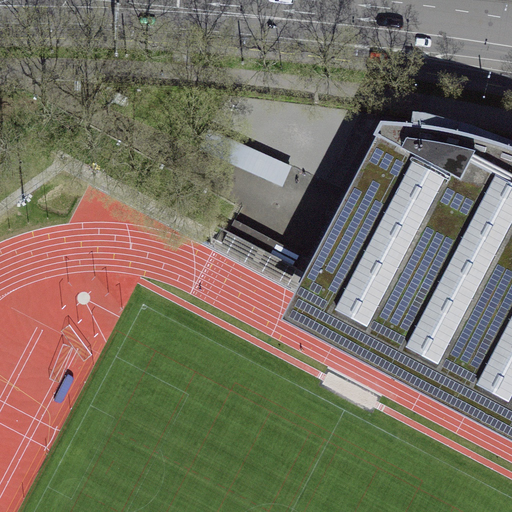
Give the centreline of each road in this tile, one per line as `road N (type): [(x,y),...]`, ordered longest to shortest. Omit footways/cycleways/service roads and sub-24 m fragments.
road 1 (secondary): [(193,8),(511,78)]
road 2 (secondary): [(511,47),(193,8)]
road 3 (secondary): [(511,14),(266,1),(193,8)]
